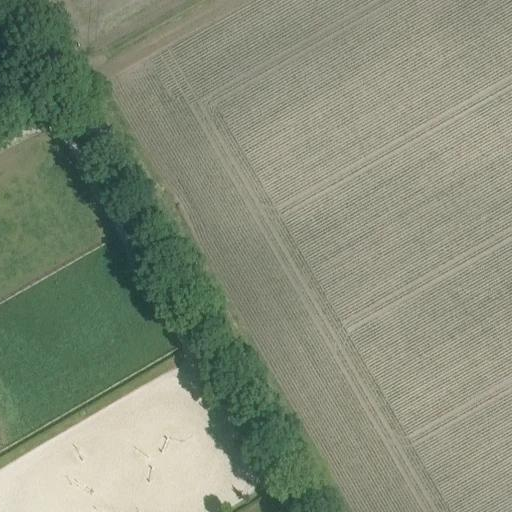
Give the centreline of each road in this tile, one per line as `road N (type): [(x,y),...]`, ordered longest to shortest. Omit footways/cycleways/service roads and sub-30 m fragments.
road 1 (unclassified): [(322,511),(29,0)]
road 2 (track): [(64,61),(176,0)]
